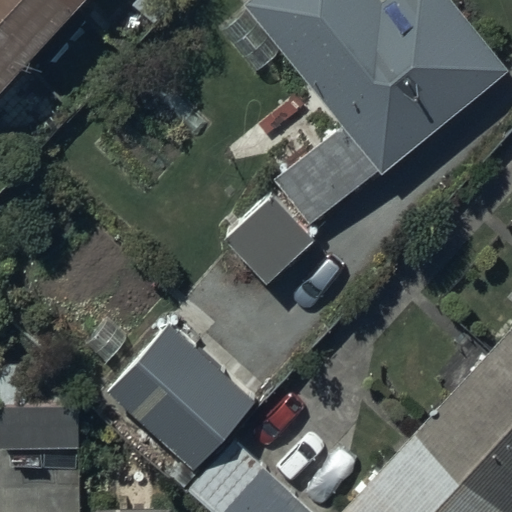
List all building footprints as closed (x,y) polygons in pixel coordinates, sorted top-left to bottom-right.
[(0,0),(0,82),(74,0),(0,0)] [(248,0),(345,118),(277,174),(313,218),(380,163),(384,168),(511,63),(511,60),(462,0),(248,0)] [(257,396),(172,318),(111,385),(196,462),(257,396)] [(507,511),(511,508),(511,322),(337,511),(507,511)] [(77,460),(80,393),(0,390),(0,392),(0,436),(11,437),(10,457),(77,460)] [(321,511),(237,435),(191,485),(220,511),(321,511)]
